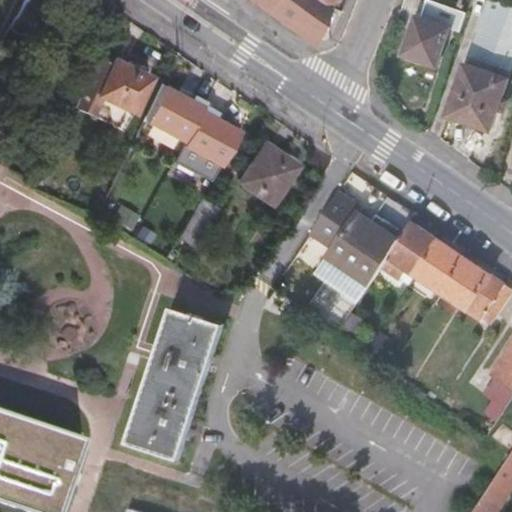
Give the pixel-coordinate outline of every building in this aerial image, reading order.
[(29,0),(12,35),(28,42),(49,0),(29,0)] [(249,0),(267,12),(272,0),(249,0)] [(272,0),(267,12),(313,44),(331,0),(272,0)] [(462,33),(468,14),(429,1),(422,21),(418,19),(406,57),(439,68),(453,30),(462,33)] [(500,114),(504,100),(511,71),(511,10),(490,4),(472,60),(452,118),(495,133),(500,114)] [(100,59),(77,106),(89,112),(98,96),(134,112),(151,77),(115,60),(113,65),(100,59)] [(228,118),(194,95),(169,133),(200,156),(228,118)] [(125,129),(134,112),(98,96),(89,112),(125,129)] [(510,102),(504,100),(500,114),(506,115),(510,102)] [(300,166),(268,144),(241,183),(274,205),(300,166)] [(385,236),(359,218),(366,208),(343,192),(315,233),(331,245),(338,249),(336,252),(361,270),(358,274),(375,285),(382,275),(402,247),(404,243),(388,231),(385,236)] [(206,196),(183,233),(200,243),(223,206),(206,196)] [(438,245),(415,228),(404,243),(402,247),(382,275),(395,285),(404,273),(415,280),(438,245)] [(338,249),(331,245),(317,265),(348,288),(358,274),(361,270),(336,252),(338,249)] [(462,262),(438,245),(415,280),(438,297),(462,262)] [(485,279),(462,262),(438,297),(462,314),(485,279)] [(502,291),(485,279),(462,314),(470,320),(473,316),(480,322),(491,330),(511,299),(501,291),(502,291)] [(175,308),(131,445),(185,461),(226,324),(175,308)] [(364,325),(353,317),(341,333),(352,341),(364,325)] [(511,341),(489,377),(503,388),(495,400),(506,409),(511,400),(511,341)] [(0,497),(43,511),(56,511),(83,436),(0,408),(0,497)] [(511,457),(482,511),(506,511),(511,502),(511,457)]
